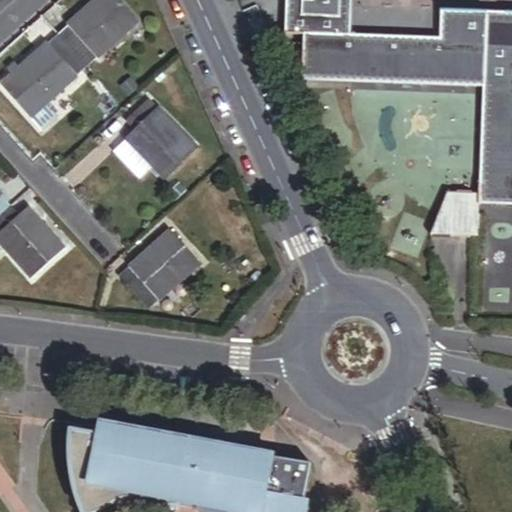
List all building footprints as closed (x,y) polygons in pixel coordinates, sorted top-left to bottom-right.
[(90,70),(141,25),(118,0),(99,0),(59,36),(90,70)] [(353,36),(354,0),(286,0),(285,34),(303,35),(302,81),(484,88),(480,193),(479,204),(480,205),(511,205),(511,14),(442,12),(440,39),(353,36)] [(401,25),(401,13),(370,12),(369,26),(384,27),(384,24),(401,25)] [(46,109),(90,70),(59,36),(19,71),(13,76),(1,86),(41,131),(55,119),(46,109)] [(19,71),(14,66),(8,71),(13,76),(19,71)] [(128,138),(164,180),(198,150),(162,109),(160,110),(150,100),(125,121),(135,132),(128,138)] [(479,237),(480,205),(479,204),(480,193),(449,192),(432,236),(479,237)] [(0,216),(11,206),(0,193),(0,216)] [(65,250),(29,209),(20,216),(11,206),(0,216),(0,260),(8,254),(32,280),(65,250)] [(157,304),(202,264),(174,232),(133,268),(141,277),(130,286),(150,310),(157,304)] [(141,277),(133,268),(122,277),(130,286),(141,277)] [(154,314),(161,308),(157,304),(150,310),(154,314)] [(303,511),(305,505),(303,504),(310,467),(304,466),(305,462),(272,456),(99,429),(97,438),(71,432),(69,447),(69,463),(71,470),(73,482),(76,496),(78,502),(82,511),(104,511),(113,506),(118,503),(125,501),(132,500),(139,500),(143,502),(152,505),(166,509),(179,508),(179,506),(200,510),(200,511),(303,511)]
